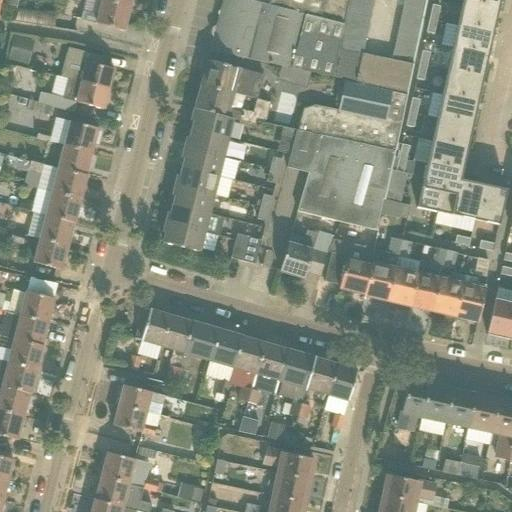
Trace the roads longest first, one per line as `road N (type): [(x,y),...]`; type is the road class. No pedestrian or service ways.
road 1 (residential): [(109,273),(179,0)]
road 2 (residential): [(374,350),(109,273)]
road 3 (residential): [(44,511),(109,273)]
road 4 (residential): [(339,511),(374,350)]
road 5 (residential): [(511,46),(486,164),(511,169)]
road 6 (residential): [(511,379),(374,350)]
